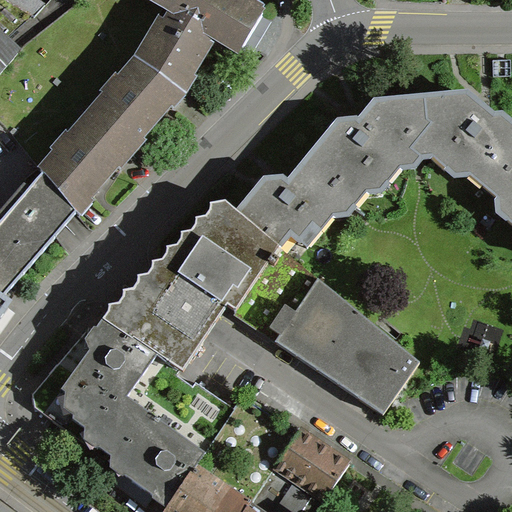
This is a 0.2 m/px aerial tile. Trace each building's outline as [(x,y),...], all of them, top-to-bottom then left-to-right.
[(6,0),(38,18),(47,0),(6,0)] [(199,93),(228,39),(257,55),(284,6),(273,0),(156,0),(169,7),(140,62),(199,93)] [(0,79),(28,51),(0,24),(0,79)] [(90,219),(199,93),(140,62),(48,172),(52,177),(87,216),(90,219)] [(511,116),(503,109),(494,110),(468,89),(424,91),(427,119),(431,122),(411,147),(425,159),(433,158),(454,176),(470,175),(496,195),(494,200),(495,212),(511,226),(511,116)] [(427,119),(424,91),(374,97),(357,115),(339,116),(288,177),(282,173),(264,175),(235,208),(292,250),(300,238),(311,246),(323,230),(333,215),(350,216),(367,192),(382,192),(402,166),(414,170),(425,159),(411,147),(431,122),(427,119)] [(73,232),(87,216),(52,177),(40,190),(0,230),(0,276),(22,292),(73,232)] [(140,274),(138,280),(133,287),(123,289),(124,295),(119,302),(109,303),(109,310),(104,317),(182,369),(207,331),(225,305),(236,311),(247,321),(280,265),(292,266),(300,256),(292,250),(235,208),(225,200),(210,202),(211,209),(206,214),(197,215),(196,223),(191,229),(183,231),(182,239),(177,242),(168,246),(166,252),(163,258),(154,260),(153,266),(149,273),(140,274)] [(282,345),(326,281),(300,256),(292,266),(280,265),(247,321),(282,345)] [(0,340),(30,298),(22,292),(0,276),(0,340)] [(282,345),(391,417),(427,363),(326,281),(282,345)] [(177,375),(182,369),(104,317),(96,326),(93,325),(32,394),(35,407),(120,475),(126,475),(151,494),(152,499),(167,507),(197,464),(234,408),(196,382),(193,386),(177,375)] [(234,408),(197,464),(167,507),(162,511),(242,511),(247,505),(252,500),(273,468),(298,429),(243,394),(234,408)] [(273,468),(323,502),(349,463),(298,429),(273,468)]
